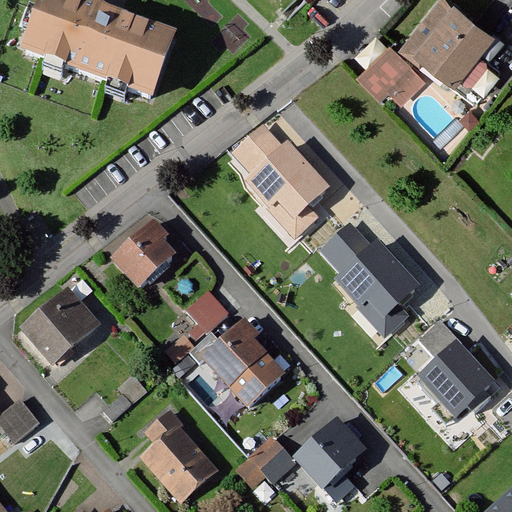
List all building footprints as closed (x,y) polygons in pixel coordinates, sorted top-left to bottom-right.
[(174,40),(61,0),(43,0),(24,56),(152,102),(174,40)] [(498,41),(442,1),(405,52),(461,92),(498,41)] [(427,84),(389,48),(359,80),(381,101),(390,93),(404,107),(427,84)] [(287,146),(246,181),(270,209),(278,203),(296,222),(328,194),(287,146)] [(153,216),(108,259),(136,288),(181,245),(153,216)] [(376,246),(336,283),(359,308),(366,301),(384,320),(417,289),(376,246)] [(99,324),(66,286),(18,327),(51,366),(99,324)] [(209,290),(187,311),(198,323),(186,333),(195,342),(229,311),(209,290)] [(243,318),(198,359),(246,410),(284,375),(252,340),(258,334),(243,318)] [(501,396),(455,348),(416,385),(438,409),(445,402),(469,427),(501,396)] [(19,399),(0,413),(0,426),(11,442),(37,423),(19,399)] [(169,411),(143,434),(151,443),(137,456),(177,502),(215,469),(178,426),(180,424),(169,411)] [(348,432),(334,417),(290,462),(320,492),(357,454),(342,439),(348,432)] [(271,481),(290,462),(267,438),(234,470),(251,488),(265,475),(271,481)]
